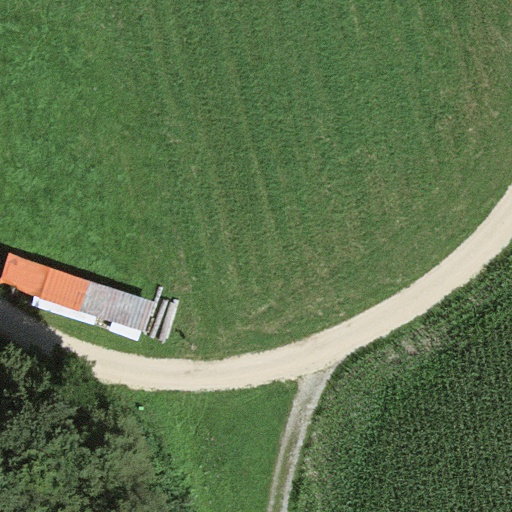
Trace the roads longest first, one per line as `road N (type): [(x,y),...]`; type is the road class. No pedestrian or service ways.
road 1 (track): [(0,324),(86,370),(165,388),(254,381),(325,361)]
road 2 (track): [(325,361),(479,264),(511,225)]
road 3 (track): [(280,511),(325,361)]
